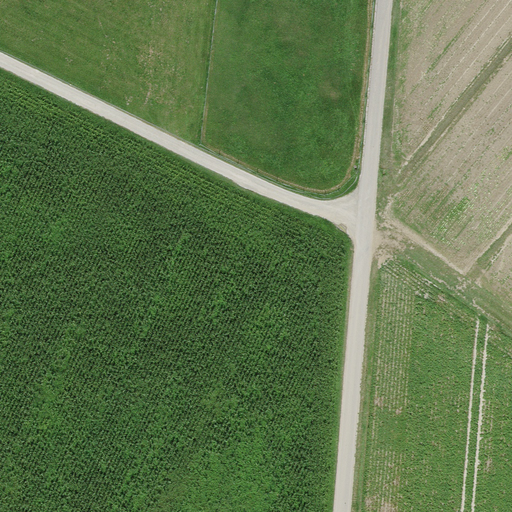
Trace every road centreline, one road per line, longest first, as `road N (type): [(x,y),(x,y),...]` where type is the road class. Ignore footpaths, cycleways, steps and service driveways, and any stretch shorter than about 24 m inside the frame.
road 1 (unclassified): [(385,0),(343,511)]
road 2 (track): [(0,59),(308,207),(367,220)]
